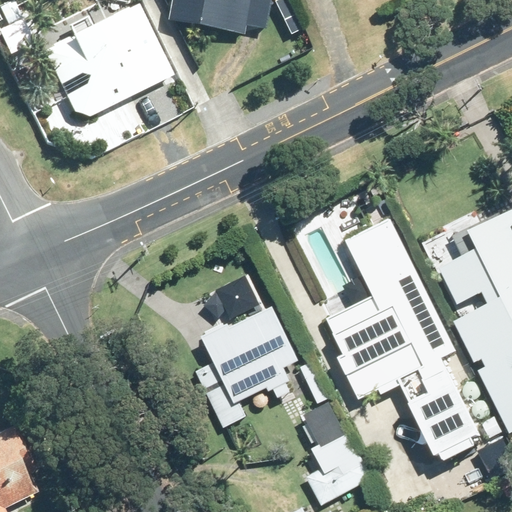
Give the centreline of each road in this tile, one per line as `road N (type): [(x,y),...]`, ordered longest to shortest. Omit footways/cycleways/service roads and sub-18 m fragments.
road 1 (tertiary): [(511,28),(31,256)]
road 2 (residential): [(31,256),(155,511)]
